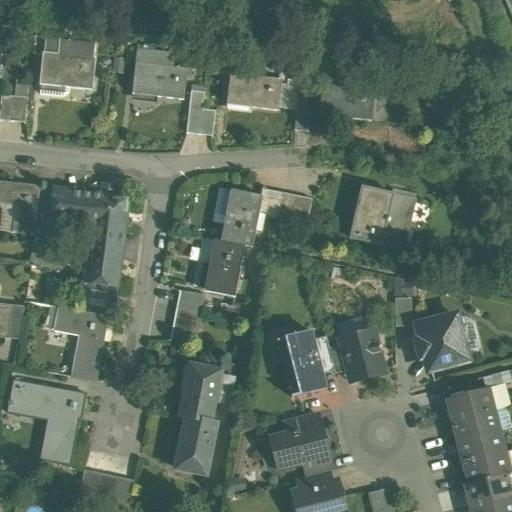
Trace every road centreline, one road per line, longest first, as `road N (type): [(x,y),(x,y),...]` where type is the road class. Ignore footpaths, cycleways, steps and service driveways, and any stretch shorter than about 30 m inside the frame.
road 1 (residential): [(165,171),(112,466)]
road 2 (residential): [(0,153),(165,171)]
road 3 (residential): [(165,171),(301,154)]
road 4 (residential): [(430,511),(382,436),(368,391)]
